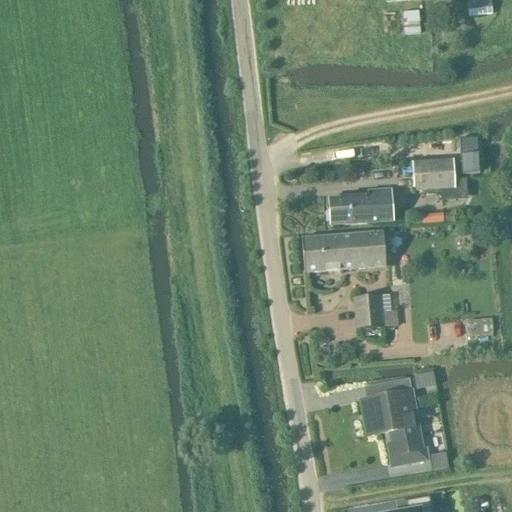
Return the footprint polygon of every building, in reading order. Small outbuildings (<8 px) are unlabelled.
[(467,18),(493,16),(492,1),(465,4),(467,18)] [(382,15),(383,38),(404,37),(420,36),(418,12),(403,14),(382,15)] [(478,175),(476,139),(459,140),(461,176),(478,175)] [(455,190),(453,162),(412,165),(413,193),(455,190)] [(367,198),(328,200),(330,227),(379,225),(379,224),(393,223),(390,191),(367,192),(367,198)] [(301,239),(304,275),(385,269),(382,233),(301,239)] [(381,297),(352,299),(355,331),(384,329),(396,328),(395,311),(390,312),(383,313),(381,297)] [(415,377),(413,377),(413,379),(415,391),(435,388),(433,374),(415,377)] [(366,400),(359,402),(366,438),(388,434),(390,444),(387,444),(391,467),(424,461),(422,453),(411,392),(409,380),(391,383),(393,396),(366,400)] [(407,511),(430,511),(429,499),(406,503),(407,511)]
